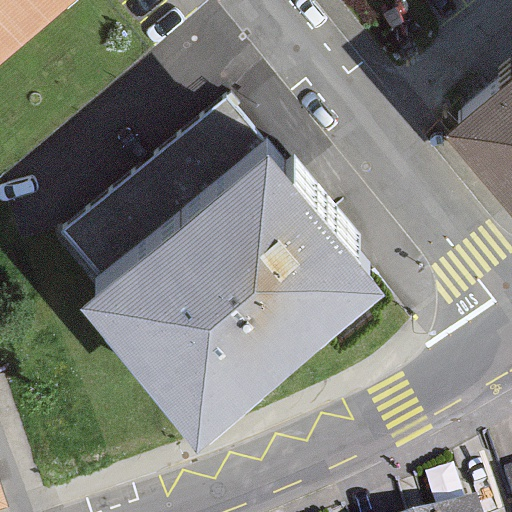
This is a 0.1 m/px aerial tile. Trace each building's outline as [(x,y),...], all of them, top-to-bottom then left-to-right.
[(0,0),(0,16),(19,0),(0,0)] [(511,43),(443,101),(511,183),(511,43)] [(62,225),(99,270),(263,137),(226,92),(62,225)] [(99,270),(95,273),(114,295),(105,303),(171,384),(179,378),(198,400),(202,397),(209,406),(263,362),(255,354),(313,307),(320,315),(373,272),(366,263),(369,261),(350,238),(360,230),(294,149),(284,157),(266,135),(263,137),(99,270)] [(511,471),(503,474),(511,500),(511,471)]
